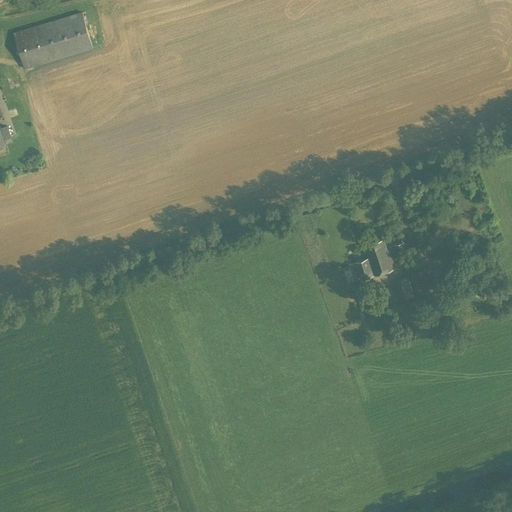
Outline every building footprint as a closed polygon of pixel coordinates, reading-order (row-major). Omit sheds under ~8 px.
[(25,68),(93,48),(82,11),(14,32),(25,68)] [(62,86),(62,83),(62,80),(61,77),(60,74),(58,71),(55,70),(52,68),(49,67),(46,67),(43,67),(40,68),(37,70),(35,72),(33,74),(32,77),(31,80),(30,83),(31,87),(32,89),(33,92),(35,94),(38,96),(40,98),(43,99),(47,99),(50,99),(53,98),(56,96),(58,94),(60,92),(61,89),(62,86)] [(0,146),(4,145),(2,139),(10,136),(6,126),(0,127),(0,146)] [(365,245),(369,258),(375,275),(395,268),(389,251),(387,252),(383,239),(365,245)] [(404,241),(394,244),(398,256),(408,252),(404,241)] [(375,275),(369,258),(355,263),(360,279),(375,275)] [(417,295),(433,289),(427,269),(410,275),(417,295)] [(398,300),(415,295),(409,276),(392,281),(398,300)]
